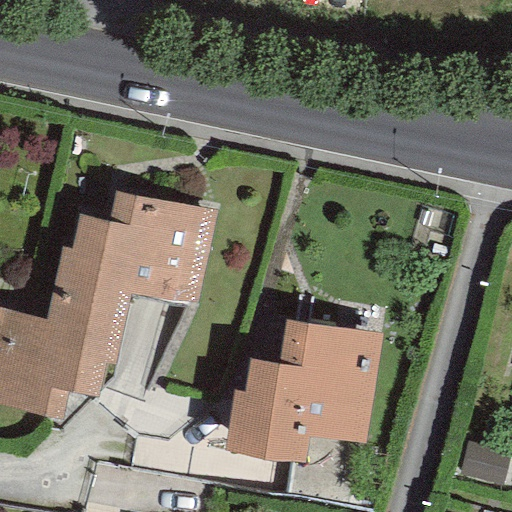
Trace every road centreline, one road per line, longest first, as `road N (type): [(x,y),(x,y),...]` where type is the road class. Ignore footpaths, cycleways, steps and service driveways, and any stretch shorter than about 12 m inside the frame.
road 1 (primary): [(501,146),(0,44)]
road 2 (unknown): [(0,462),(31,465),(97,433),(234,456)]
